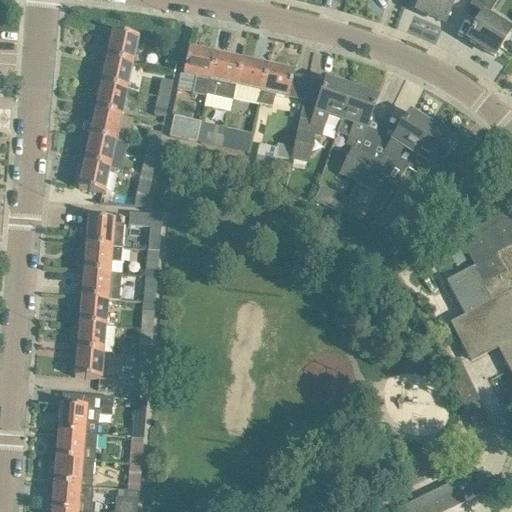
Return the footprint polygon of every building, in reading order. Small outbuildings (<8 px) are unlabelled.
[(420,0),(416,11),(445,24),(448,16),(453,5),(455,0),(420,0)] [(467,39),(494,57),(510,32),(487,17),(497,0),(472,0),(464,16),(477,23),(467,39)] [(106,60),(132,65),(138,39),(112,34),(106,60)] [(180,49),(168,46),(164,64),(176,67),(180,49)] [(209,82),(214,56),(189,50),(183,77),(209,82)] [(234,88),(240,62),(214,56),(209,82),(210,83),(206,98),(230,103),(234,88)] [(126,91),(132,65),(106,60),(101,86),(126,91)] [(266,67),(240,62),(234,88),(230,103),(231,103),(232,101),(258,107),(266,67)] [(287,99),(293,73),(266,67),(258,107),(272,110),(275,97),(287,99)] [(168,101),(172,83),(152,79),(148,97),(157,98),(168,101)] [(312,122),(309,130),(322,134),(327,118),(340,123),(349,95),(351,89),(326,81),(324,86),(319,100),(312,122)] [(121,117),(126,91),(101,86),(95,112),(121,117)] [(340,123),(336,134),(349,139),(348,143),(360,147),(361,146),(370,117),(377,98),(351,89),(349,95),(340,123)] [(168,101),(157,98),(153,117),(165,119),(168,101)] [(115,143),(121,117),(95,112),(89,138),(115,143)] [(399,130),(382,157),(394,165),(393,167),(403,174),(407,169),(406,168),(430,132),(433,128),(409,113),(407,117),(399,130)] [(188,143),(191,131),(172,126),(169,139),(188,143)] [(209,126),(204,146),(221,150),(225,129),(221,128),(209,126)] [(225,129),(221,150),(240,154),(246,130),(228,126),(227,130),(225,129)] [(430,132),(406,168),(407,169),(418,176),(416,179),(428,186),(444,159),(455,142),(433,128),(430,132)] [(146,150),(158,153),(162,134),(150,132),(146,150)] [(291,162),(305,165),(311,138),(296,134),(291,162)] [(109,170),(115,143),(89,138),(84,164),(109,170)] [(273,169),(276,150),(259,145),(255,165),(273,169)] [(140,176),(152,179),(158,153),(146,150),(140,176)] [(352,150),(340,176),(356,183),(368,158),(352,150)] [(368,158),(356,183),(371,191),(379,175),(383,165),(368,158)] [(84,164),(78,190),(104,196),(109,170),(84,164)] [(152,179),(140,176),(134,203),(146,205),(152,179)] [(420,185),(398,212),(400,214),(388,228),(399,237),(434,197),(420,185)] [(321,187),(314,202),(340,214),(347,199),(321,187)] [(349,200),(342,213),(356,220),(362,207),(349,200)] [(452,324),(454,328),(452,329),(453,330),(454,329),(461,342),(460,343),(468,359),(469,358),(471,361),(498,347),(499,349),(502,347),(509,359),(504,362),(509,372),(511,371),(511,373),(511,222),(508,215),(510,215),(509,213),(459,239),(460,242),(462,241),(467,252),(466,252),(471,262),(472,261),(476,267),(446,283),(464,318),(452,324)] [(162,218),(131,215),(129,229),(148,231),(146,252),(159,253),(161,226),(160,226),(162,218)] [(113,224),(113,222),(88,220),(86,248),(121,251),(123,225),(113,224)] [(120,263),(121,251),(86,248),(83,274),(108,276),(108,275),(110,263),(120,263)] [(144,279),(157,280),(159,253),(146,252),(144,279)] [(108,275),(108,276),(83,274),(81,300),(106,302),(119,303),(121,276),(108,275)] [(142,305),(154,306),(157,280),(144,279),(142,305)] [(104,328),(106,302),(81,300),(79,326),(104,328)] [(140,331),(152,332),(154,306),(142,305),(140,331)] [(102,354),(104,328),(79,326),(77,352),(102,354)] [(138,357),(150,358),(152,332),(140,331),(138,357)] [(102,354),(77,352),(74,379),(100,381),(101,367),(110,368),(111,357),(102,356),(102,354)] [(136,384),(124,383),(123,393),(147,395),(150,358),(138,357),(136,384)] [(457,390),(469,384),(458,362),(445,368),(457,392),(458,392),(457,390)] [(113,399),(81,396),(80,408),(60,406),(58,434),(98,437),(99,417),(111,418),(113,399)] [(147,402),(134,401),(132,423),(145,424),(147,402)] [(95,463),(98,437),(58,434),(56,460),(82,462),(95,463)] [(129,466),(141,467),(143,441),(131,440),(129,466)] [(95,463),(82,462),(56,460),(53,487),(93,490),(95,463)] [(127,493),(138,494),(141,467),(129,466),(127,492),(127,493)] [(91,511),(93,490),(53,487),(51,511),(91,511)] [(123,492),(123,499),(115,499),(114,511),(136,511),(138,494),(127,493),(127,492),(123,492)]
